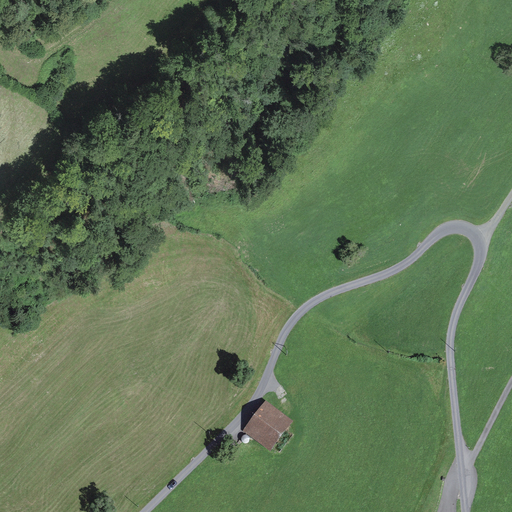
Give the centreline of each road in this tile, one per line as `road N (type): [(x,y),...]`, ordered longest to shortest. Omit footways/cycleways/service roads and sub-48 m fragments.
road 1 (unclassified): [(143,511),(256,398),(298,312),(404,265),(447,228),(476,236)]
road 2 (unclassified): [(476,236),(479,258),(450,338),(465,511)]
